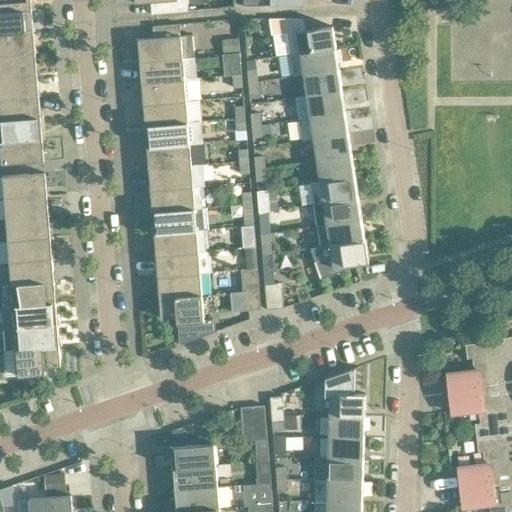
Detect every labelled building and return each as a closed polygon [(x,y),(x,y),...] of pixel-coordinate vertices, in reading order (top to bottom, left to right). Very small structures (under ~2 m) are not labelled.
[(0,0),(0,11),(32,9),(31,0),(0,0)] [(187,0),(135,0),(135,3),(151,2),(152,14),(189,11),(187,0)] [(0,33),(34,31),(32,9),(0,11),(0,33)] [(304,18),(269,19),(272,35),(287,33),(290,55),(336,48),(333,26),(305,30),(304,18)] [(140,61),(183,58),(195,57),(193,35),(181,36),(180,24),(153,26),(154,38),(138,39),(140,61)] [(34,31),(0,33),(0,55),(35,52),(34,31)] [(240,51),(239,38),(223,40),(224,52),(240,51)] [(339,69),(336,48),(290,55),(293,76),(304,75),(339,69)] [(0,55),(0,76),(37,74),(35,52),(0,55)] [(142,83),(184,79),(196,78),(195,57),(183,58),(140,61),(142,83)] [(242,75),(241,63),(232,63),(233,75),(242,75)] [(304,75),(308,96),(342,91),(339,69),(304,75)] [(248,70),(249,82),(258,81),(257,70),(248,70)] [(0,76),(0,98),(39,95),(37,74),(0,76)] [(243,87),(242,75),(233,75),(234,87),(243,87)] [(142,83),(144,104),(186,101),(184,79),(142,83)] [(263,80),(258,81),(249,82),(250,98),(260,98),(262,96),(264,93),(263,80)] [(346,112),(342,91),(308,96),(311,117),(346,112)] [(0,98),(0,120),(41,117),(39,95),(0,98)] [(188,122),(186,101),(144,104),(146,126),(188,122)] [(235,106),(236,119),(245,118),(244,106),(235,106)] [(349,133),(346,112),(311,117),(298,119),(302,141),(314,139),(349,133)] [(251,113),(252,125),(261,125),(260,113),(251,113)] [(0,141),(42,139),(41,117),(0,120),(0,141)] [(237,131),(246,130),(245,118),(236,119),(237,131)] [(147,147),(190,144),(202,143),(201,121),(188,122),(146,126),(147,147)] [(252,125),(253,137),(262,137),(261,125),(252,125)] [(352,155),(349,133),(314,139),(317,160),(352,155)] [(0,141),(0,145),(2,164),(44,161),(42,139),(0,141)] [(147,147),(149,169),(191,165),(190,144),(147,147)] [(249,161),(248,149),(239,150),(240,162),(249,161)] [(355,176),(352,155),(317,160),(321,181),(355,176)] [(255,157),(256,169),(265,168),(264,156),(255,157)] [(250,173),(249,161),(240,162),(241,174),(250,173)] [(149,169),(151,191),(204,186),(206,186),(204,164),(191,165),(149,169)] [(256,169),(257,181),(266,180),(265,168),(256,169)] [(3,176),(5,198),(47,195),(45,173),(3,176)] [(359,197),(355,176),(321,181),(311,183),(314,204),(359,197)] [(206,208),(204,186),(151,191),(153,212),(206,208)] [(268,189),(257,191),(259,213),(270,211),(268,189)] [(242,193),(243,205),(252,204),(251,192),(242,193)] [(5,198),(6,220),(49,216),(47,195),(5,198)] [(314,204),(317,226),(362,219),(359,197),(314,204)] [(244,217),(253,216),(252,204),(243,205),(244,217)] [(154,234),(197,230),(208,229),(206,208),(153,212),(154,234)] [(268,211),(259,213),(261,233),(270,233),(268,211)] [(6,220),(8,241),(50,238),(49,216),(6,220)] [(365,240),(362,219),(317,226),(321,247),(365,240)] [(254,225),(241,227),(243,248),(247,248),(256,247),(254,225)] [(156,255),(199,252),(209,251),(208,229),(197,230),(154,234),(156,255)] [(270,233),(261,233),(262,245),(263,255),(272,254),(271,245),(270,233)] [(8,241),(10,263),(52,260),(50,238),(8,241)] [(321,247),(311,248),(315,261),(321,279),(346,270),(346,269),(345,269),(345,266),(355,264),(369,262),(365,240),(321,247)] [(257,259),(256,247),(247,248),(248,260),(257,259)] [(156,255),(158,277),(200,273),(199,252),(156,255)] [(10,263),(12,285),(54,281),(52,260),(10,263)] [(249,269),(241,270),(243,291),(247,291),(246,284),(259,283),(258,268),(249,269)] [(158,277),(160,298),(202,295),(200,273),(158,277)] [(4,303),(2,304),(2,307),(13,306),(56,303),(54,281),(12,285),(3,285),(4,303)] [(261,309),(259,283),(246,284),(247,291),(248,310),(250,310),(261,309)] [(284,308),(282,288),(282,283),(265,284),(265,289),(267,309),(284,308)] [(202,295),(160,298),(161,318),(177,317),(178,323),(180,345),(214,332),(213,319),(204,320),(203,309),(202,295)] [(13,306),(2,307),(4,329),(58,324),(56,303),(13,306)] [(58,324),(4,329),(6,350),(17,349),(59,346),(58,324)] [(496,337),(501,387),(511,386),(511,336),(503,338),(504,342),(497,342),(496,337)] [(447,374),(448,379),(449,393),(445,393),(445,394),(501,387),(496,337),(495,337),(496,343),(488,344),(488,341),(466,344),(467,357),(473,357),(475,371),(447,374)] [(61,366),(59,346),(17,349),(19,375),(46,373),(45,367),(61,366)] [(331,397),(330,415),(365,416),(366,394),(365,394),(356,393),(356,369),(361,368),(360,366),(326,378),(325,378),(325,397),(331,397)] [(507,434),(511,433),(511,386),(501,387),(507,434)] [(501,387),(445,394),(445,395),(449,394),(451,408),(451,413),(479,409),(481,424),(475,424),(477,438),(507,434),(501,387)] [(282,396),(270,397),(272,421),(285,420),(283,396),(282,396)] [(255,430),(267,429),(265,405),(253,406),(255,430)] [(253,406),(241,407),(243,431),(255,430),(253,406)] [(365,438),(365,416),(330,415),(329,437),(365,438)] [(285,420),(272,421),(272,422),(273,431),(285,430),(285,421),(285,420)] [(255,430),(255,440),(257,462),(269,461),(267,429),(255,430)] [(255,430),(243,431),(244,441),(255,440),(255,430)] [(183,433),(172,434),(173,446),(184,445),(183,433)] [(458,468),(459,473),(460,486),(456,487),(456,488),(511,481),(511,477),(507,434),(477,438),(478,451),(484,451),(486,465),(458,468)] [(287,436),(273,436),(275,458),(287,458),(287,436)] [(364,459),(365,438),(329,437),(329,458),(364,459)] [(172,447),(174,469),(216,465),(214,443),(173,447),(172,447)] [(316,458),(316,479),(317,480),(364,481),(364,459),(329,458),(316,458)] [(175,490),(218,487),(216,465),(174,469),(175,490)] [(285,467),(276,468),(277,480),(286,479),(285,467)] [(51,483),(45,483),(46,493),(67,491),(65,474),(51,475),(51,483)] [(287,491),(286,479),(277,480),(278,492),(287,491)] [(363,502),(364,481),(317,480),(316,501),(363,502)] [(511,511),(511,481),(456,488),(456,489),(461,488),(462,502),(463,506),(490,503),(491,511),(511,511)] [(264,505),(273,504),(271,483),(260,483),(243,485),(245,506),(248,506),(264,505)] [(176,498),(170,499),(171,511),(177,511),(220,509),(218,487),(175,490),(176,498)] [(29,498),(19,499),(19,500),(20,511),(72,511),(71,495),(29,498)] [(316,501),(315,511),(363,511),(363,502),(316,501)]
